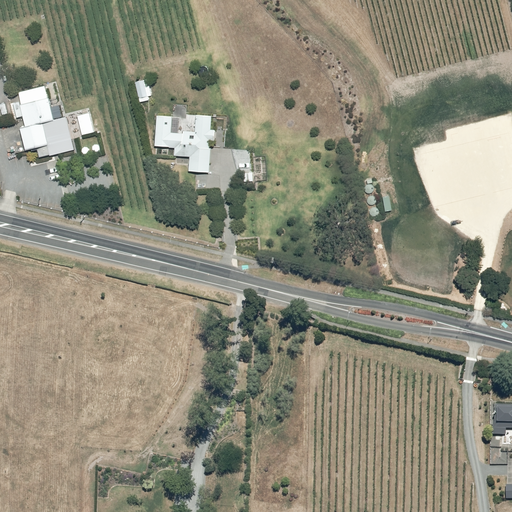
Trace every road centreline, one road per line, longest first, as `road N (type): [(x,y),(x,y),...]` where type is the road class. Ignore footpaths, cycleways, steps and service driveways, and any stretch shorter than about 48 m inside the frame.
road 1 (secondary): [(0,224),(285,294)]
road 2 (secondary): [(467,330),(371,322),(285,294)]
road 3 (secondary): [(285,294),(427,314),(467,330)]
